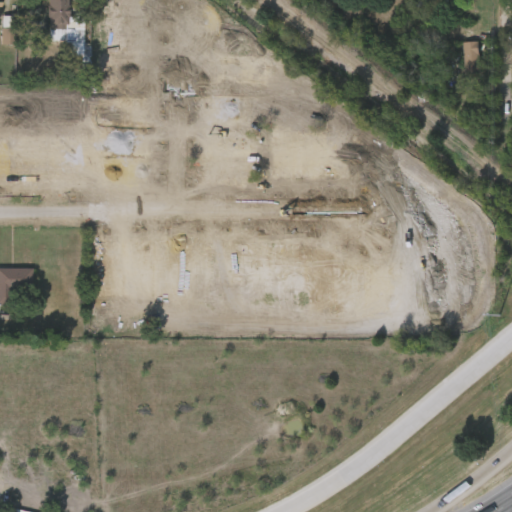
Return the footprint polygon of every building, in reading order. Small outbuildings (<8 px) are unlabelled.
[(52,0),(33,0),(35,49),(54,49),(52,0)] [(65,0),(65,8),(67,8),(67,12),(66,18),(65,18),(65,26),(63,26),(63,29),(46,29),(46,17),(45,17),(45,0),(65,0)] [(480,73),(464,74),(463,42),(479,42),(480,73)] [(468,81),(467,49),(451,50),(452,82),(468,81)] [(55,63),(68,63),(68,72),(75,73),(76,51),(56,51),(55,63)] [(11,305),(0,305),(0,268),(33,268),(33,288),(12,288),(11,305)]
